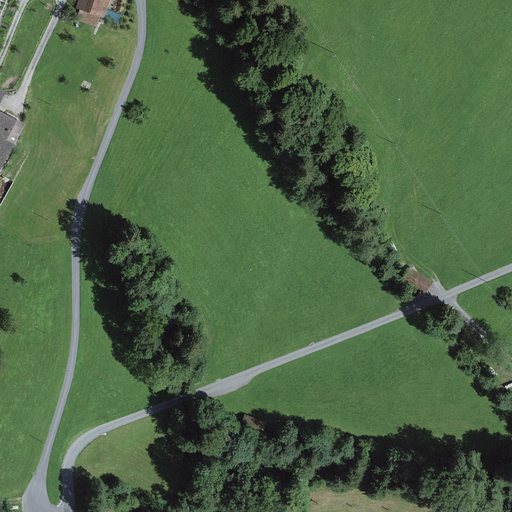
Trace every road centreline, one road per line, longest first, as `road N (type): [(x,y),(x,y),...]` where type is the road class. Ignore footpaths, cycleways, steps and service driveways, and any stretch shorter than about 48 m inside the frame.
road 1 (unclassified): [(511,267),(93,433),(71,457),(64,511)]
road 2 (unclassified): [(40,511),(37,489),(75,339),(77,222),(137,63),(140,0)]
